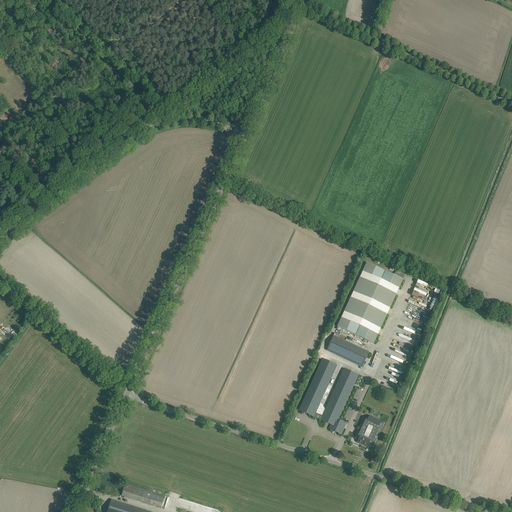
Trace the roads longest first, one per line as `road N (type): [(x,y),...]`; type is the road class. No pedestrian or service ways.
road 1 (unclassified): [(489,511),(128,393)]
road 2 (unclassified): [(0,239),(154,126),(196,120),(245,135)]
road 3 (tertiary): [(128,393),(245,135)]
road 4 (unclassified): [(511,104),(294,4)]
road 5 (tertiary): [(245,135),(294,4)]
road 6 (tertiary): [(74,511),(128,393)]
